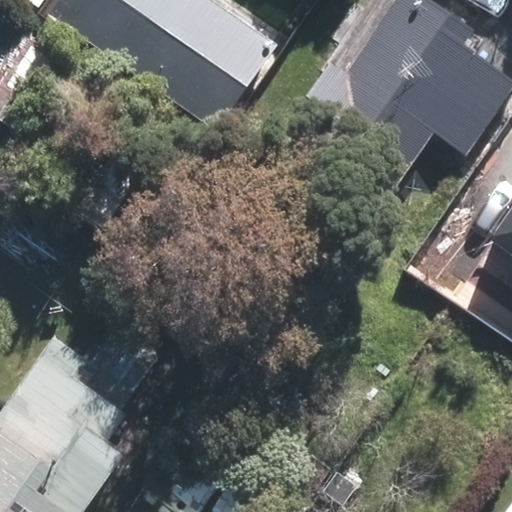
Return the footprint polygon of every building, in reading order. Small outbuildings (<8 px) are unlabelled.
[(277,54),(201,0),(57,0),(52,7),(222,129),(277,54)] [(436,0),(392,0),(345,69),(330,57),(283,127),(299,138),(289,151),(379,210),(432,133),(479,165),(511,116),(511,71),(464,39),(473,25),(436,0)] [(0,11),(0,80),(31,31),(0,11)] [(511,216),(491,248),(511,261),(511,216)] [(0,395),(0,511),(70,511),(118,442),(101,430),(117,407),(31,349),(0,395)] [(321,495),(341,470),(338,470),(316,453),(299,480),(321,495)] [(341,470),(321,495),(344,511),(362,485),(341,470)]
